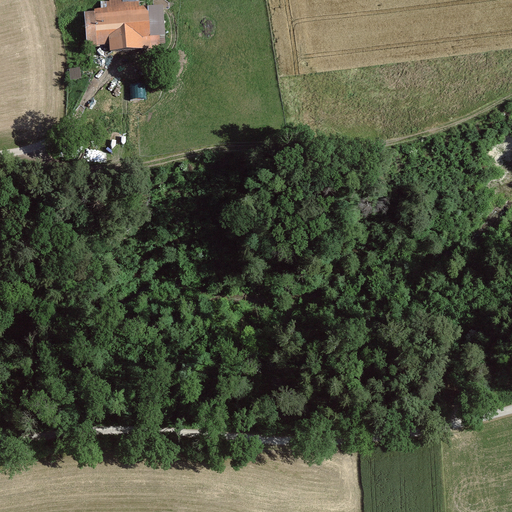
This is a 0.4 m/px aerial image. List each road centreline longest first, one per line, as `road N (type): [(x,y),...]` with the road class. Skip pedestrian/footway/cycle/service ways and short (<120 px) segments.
road 1 (track): [(511,409),(356,439),(69,431),(0,446)]
road 2 (track): [(22,151),(102,168),(217,149),(372,146),(442,128),(511,95)]
road 3 (track): [(511,282),(412,320),(365,348),(317,389),(284,439)]
